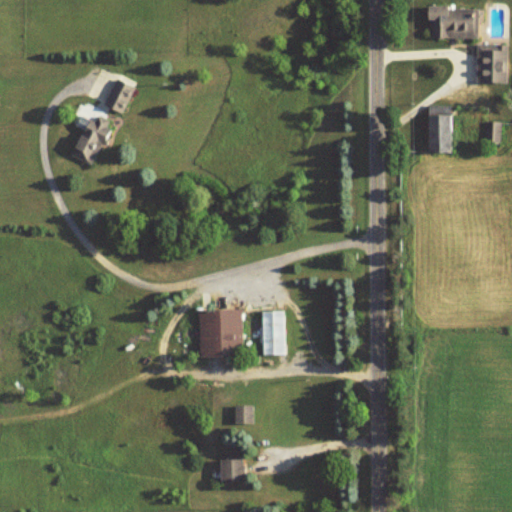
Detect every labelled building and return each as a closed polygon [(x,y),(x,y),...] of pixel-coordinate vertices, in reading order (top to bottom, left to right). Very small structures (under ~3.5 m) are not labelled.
[(480,7),(432,7),(432,37),(480,37),(480,7)] [(508,44),(477,44),(477,83),(508,83),(508,44)] [(121,113),(135,87),(117,77),(103,103),(121,113)] [(454,106),(430,106),(430,152),(454,152),(454,106)] [(93,165),(114,121),(94,112),(73,156),(93,165)] [(482,143),(498,143),(498,121),(482,121),(482,143)] [(242,356),(242,309),(200,309),(200,356),(242,356)] [(261,355),(283,355),(283,311),(261,311),(261,355)] [(242,482),(242,459),(218,459),(218,482),(242,482)]
